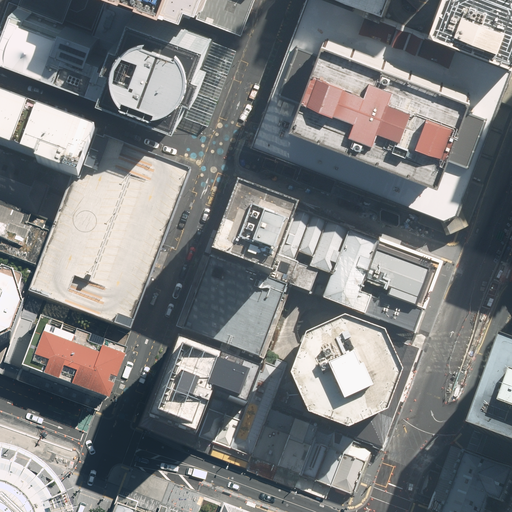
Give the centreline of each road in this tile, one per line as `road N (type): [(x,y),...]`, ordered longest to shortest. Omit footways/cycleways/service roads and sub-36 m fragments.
road 1 (residential): [(115,438),(218,158)]
road 2 (residential): [(218,158),(244,175),(482,262)]
road 3 (residential): [(0,73),(218,158)]
road 4 (residential): [(511,300),(462,423),(439,436),(419,430)]
road 5 (tertiary): [(419,430),(482,262)]
road 6 (residential): [(218,158),(278,0)]
road 7 (tertiary): [(0,400),(115,438)]
road 8 (tertiary): [(203,470),(316,511)]
